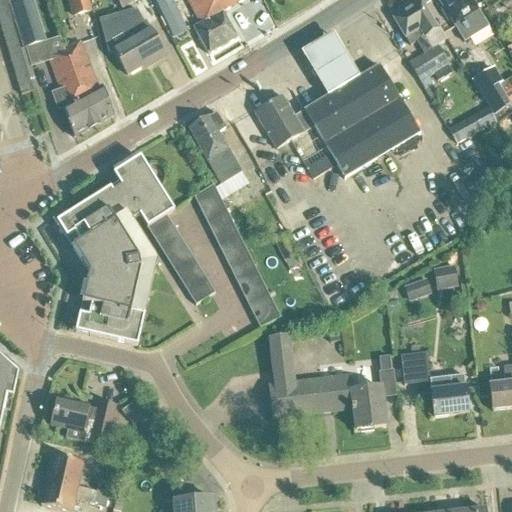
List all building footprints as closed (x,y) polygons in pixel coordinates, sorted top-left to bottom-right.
[(3,0),(0,0),(0,28),(21,98),(33,95),(3,0)] [(42,45),(28,0),(26,0),(8,6),(23,51),(42,45)] [(91,15),(87,0),(66,0),(72,20),(91,15)] [(114,0),(122,12),(133,5),(147,28),(158,21),(145,0),(114,0)] [(169,0),(159,0),(155,2),(177,40),(189,34),(169,0)] [(208,58),(237,41),(222,15),(243,2),(241,0),(185,0),(200,28),(193,31),(208,58)] [(449,22),(454,31),(479,15),(469,0),(435,0),(442,11),(439,12),(446,24),(449,22)] [(437,32),(420,4),(392,21),(405,42),(410,49),(417,45),(424,57),(408,67),(423,93),(432,88),(428,81),(449,69),(437,49),(432,53),(424,41),(437,32)] [(150,69),(166,60),(150,32),(114,52),(128,78),(149,66),(150,69)] [(460,52),(473,78),(493,68),(480,42),(460,52)] [(355,83),(331,43),(299,62),(324,102),(355,83)] [(98,128),(112,121),(101,92),(98,93),(80,45),(67,51),(84,100),(87,99),(98,128)] [(84,100),(67,51),(49,58),(67,109),(62,111),(74,141),(98,128),(87,99),(84,100)] [(282,100),(254,117),(276,153),(304,137),(303,136),(312,130),(344,183),(420,137),(378,69),(358,81),(355,83),(328,100),(324,102),(294,120),(282,100)] [(497,89),(501,87),(492,72),(473,83),(494,118),(509,109),(508,108),(497,89)] [(225,131),(216,116),(189,132),(221,188),(240,176),(217,136),(225,131)] [(450,134),(457,148),(478,137),(470,123),(455,130),(450,120),(443,124),(449,134),(450,134)] [(215,296),(166,219),(173,215),(139,161),(112,178),(120,190),(111,195),(109,192),(56,226),(87,276),(88,278),(75,336),(137,351),(144,318),(131,314),(141,274),(139,263),(127,244),(138,237),(130,224),(139,219),(196,309),(215,296)] [(260,332),(280,322),(281,322),(215,191),(195,201),(260,332)] [(274,244),(289,272),(302,265),(286,237),(274,244)] [(436,295),(458,290),(453,269),(432,274),(436,295)] [(426,283),(403,291),(408,306),(431,298),(426,283)] [(340,335),(328,336),(330,347),(342,345),(340,335)] [(274,382),(294,380),(289,340),(269,342),(274,382)] [(429,384),(430,383),(426,356),(400,359),(404,389),(429,385),(429,384)] [(379,361),(380,374),(389,373),(390,373),(389,359),(379,361)] [(0,430),(6,401),(13,402),(18,378),(5,366),(0,362),(0,430)] [(492,414),(511,411),(511,370),(503,371),(505,388),(489,390),(492,414)] [(463,379),(430,383),(429,384),(429,385),(430,395),(433,421),(468,417),(464,391),(463,379)] [(275,389),(268,390),(272,422),(353,413),(350,394),(352,394),(351,380),(295,387),(294,380),(274,382),(275,389)] [(125,409),(146,429),(158,417),(138,396),(125,409)] [(56,404),(50,429),(68,433),(66,442),(92,447),(94,439),(110,442),(117,409),(101,405),(99,414),(56,404)] [(82,467),(52,460),(47,484),(77,491),(82,467)] [(175,464),(172,472),(186,477),(189,468),(175,464)] [(96,495),(108,498),(111,485),(99,483),(96,495)] [(56,511),(71,511),(77,491),(47,484),(41,509),(56,511)] [(108,498),(96,495),(93,508),(105,511),(108,498)] [(213,511),(212,502),(178,505),(178,496),(164,497),(165,505),(172,505),(172,511),(213,511)]
